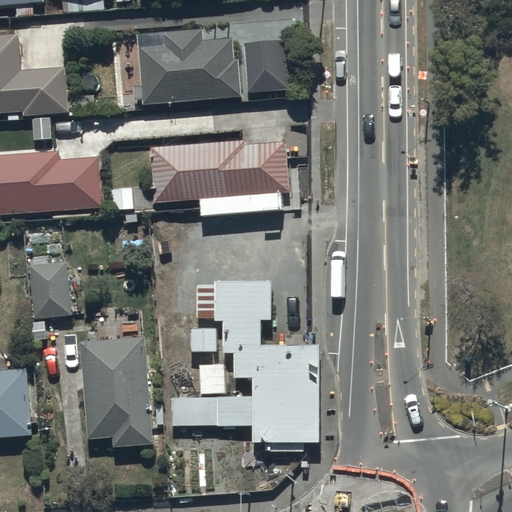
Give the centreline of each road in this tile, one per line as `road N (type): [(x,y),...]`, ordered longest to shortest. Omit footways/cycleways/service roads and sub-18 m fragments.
road 1 (secondary): [(368,479),(366,303),(383,201)]
road 2 (secondary): [(383,201),(401,306),(410,477)]
road 3 (secondary): [(381,0),(383,201)]
